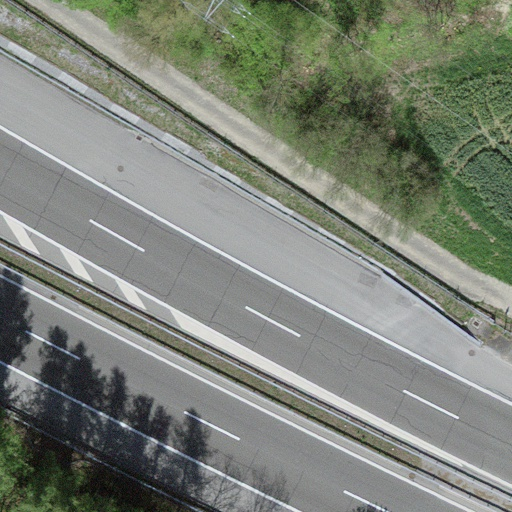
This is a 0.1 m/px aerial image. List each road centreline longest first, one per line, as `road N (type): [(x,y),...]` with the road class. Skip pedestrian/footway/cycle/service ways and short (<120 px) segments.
road 1 (motorway): [(511,445),(0,169)]
road 2 (track): [(41,0),(324,191),(511,300)]
road 3 (motorway): [(0,318),(385,511)]
